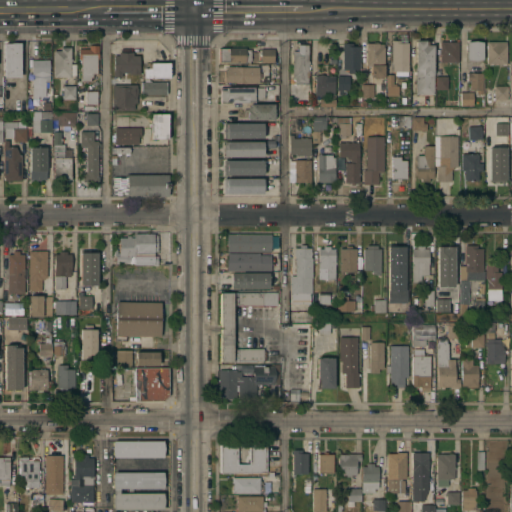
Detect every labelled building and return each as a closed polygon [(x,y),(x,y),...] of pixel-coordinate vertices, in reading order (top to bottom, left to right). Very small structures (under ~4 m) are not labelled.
[(400,70),(400,71),(396,71),(396,70),(392,70),(392,62),(391,62),(391,39),(408,39),(408,70),(400,70)] [(433,93),(415,93),(415,39),(425,39),(425,40),(427,40),(427,44),(433,44),(433,93)] [(474,59),(466,58),(465,41),(474,40),(482,41),(482,58),(474,59)] [(486,40),(506,40),(506,63),(505,63),(505,64),(501,64),(501,63),(497,63),(497,64),(495,64),(495,63),(492,63),(492,64),(488,64),(488,63),(486,63),(486,59),(485,59),(485,56),(486,56),(486,48),(485,48),(485,44),(486,44),(486,40)] [(20,76),(3,76),(3,42),(11,42),(11,41),(20,41),(20,76)] [(458,61),(440,61),(440,53),(438,53),(438,50),(439,50),(439,41),(458,41),(458,61)] [(273,61),(260,61),(260,42),(273,42),(273,48),(273,61)] [(359,69),(353,69),(353,72),(347,72),(347,69),(341,69),(342,42),(352,42),(352,45),(359,45),(359,69)] [(384,76),(370,76),(370,65),(365,65),(365,42),(378,42),(378,43),(383,43),(383,46),(384,46),(384,76)] [(80,58),(78,58),(78,48),(89,48),(89,44),(98,44),(98,58),(96,58),(96,73),(92,73),(92,76),(90,76),(90,80),(80,80),(80,58)] [(307,60),(308,60),(308,62),(307,62),(307,83),(294,83),(294,76),(291,76),(292,50),(297,50),(297,44),(307,44),(307,60)] [(70,63),(76,63),(75,74),(70,74),(70,76),(53,76),(53,49),(60,49),(60,46),(71,46),(70,63)] [(245,47),(245,48),(250,48),(250,61),(228,61),(228,60),(219,60),(219,47),(245,47)] [(139,73),(129,73),(129,71),(121,71),(121,76),(113,76),(113,54),(118,54),(118,51),(132,51),(132,54),(139,54),(139,73)] [(49,80),(45,80),(45,95),(38,95),(38,98),(32,98),(32,78),(33,78),(33,73),(31,73),(31,58),(49,58),(49,80)] [(169,61),(169,76),(143,77),(143,68),(147,68),(147,63),(150,63),(150,62),(165,61),(169,61)] [(258,66),(258,72),(260,72),(260,78),(258,78),(258,82),(235,82),(235,81),(223,81),(223,69),(226,69),(226,66),(258,66)] [(482,93),(476,93),(476,89),(469,89),(469,80),(466,80),(467,71),(472,71),(472,72),(482,72),(482,93)] [(386,73),(393,73),(393,85),(398,85),(398,95),(386,95),(386,73)] [(334,94),(321,94),(321,95),(319,95),(319,94),(314,94),(315,74),(334,75),(334,94)] [(337,75),(348,75),(348,85),(342,85),(342,89),(345,89),(345,94),(337,94),(337,75)] [(435,88),(435,75),(447,75),(447,88),(435,88)] [(141,94),(141,81),(165,81),(165,93),(141,94)] [(112,83),(136,83),(136,87),(137,87),(137,93),(136,93),(136,102),(133,102),(134,109),(112,109),(112,83)] [(373,97),(361,97),(361,83),(373,83),(373,97)] [(63,84),(74,85),(74,99),(62,98),(63,84)] [(507,98),(494,98),(494,85),(507,85),(507,98)] [(218,101),(218,95),(219,95),(219,89),(225,89),(225,86),(264,86),(264,98),(254,99),(254,101),(218,101)] [(97,103),(85,103),(85,90),(97,90),(97,103)] [(460,104),(460,91),(472,91),(472,104),(460,104)] [(334,107),(334,99),(321,99),(321,106),(334,107)] [(50,109),(42,109),(42,101),(50,101),(50,109)] [(247,119),(247,106),(250,106),(250,103),(273,103),(273,119),(247,119)] [(51,131),(39,131),(39,120),(34,120),(34,115),(27,115),(27,112),(37,111),(37,115),(39,115),(39,112),(50,111),(51,131)] [(76,111),(76,122),(74,122),(75,137),(61,137),(61,139),(60,139),(60,143),(64,143),(64,148),(70,148),(71,179),(54,179),(53,157),(52,130),(60,130),(60,124),(57,124),(57,130),(52,130),(52,124),(56,124),(56,118),(51,118),(51,111),(76,111)] [(97,124),(85,124),(85,112),(97,112),(97,124)] [(166,138),(151,138),(151,131),(149,131),(149,124),(151,124),(151,112),(167,112),(166,138)] [(409,127),(398,127),(398,114),(409,114),(409,116),(409,127)] [(410,129),(410,116),(422,116),(422,122),(426,122),(426,129),(410,129)] [(311,117),(320,118),(320,129),(311,128),(311,117)] [(21,164),(22,164),(22,166),(21,166),(21,179),(4,179),(4,177),(3,177),(3,154),(4,154),(4,127),(13,127),(18,127),(18,120),(25,120),(25,130),(27,130),(27,140),(13,140),(13,154),(21,154),(21,164)] [(223,137),(223,122),(263,122),(263,137),(223,137)] [(337,122),(349,122),(349,135),(337,135),(337,122)] [(506,135),(494,136),(493,123),(506,123),(506,135)] [(467,126),(480,125),(481,138),(468,139),(467,126)] [(115,142),(115,127),(139,127),(139,135),(137,135),(137,136),(138,136),(138,141),(137,141),(137,142),(115,142)] [(97,141),(98,141),(98,144),(97,144),(97,176),(98,176),(98,181),(82,181),(82,172),(86,172),(86,146),(79,146),(79,130),(92,130),(92,140),(97,140),(97,141)] [(310,154),(295,154),(295,153),(289,153),(289,134),(292,134),(292,137),(310,137),(310,154)] [(383,171),(377,171),(377,183),(363,183),(363,169),(365,169),(365,135),(383,135),(383,171)] [(457,166),(452,166),(452,168),(450,168),(450,180),(445,180),(445,182),(439,182),(439,180),(436,180),(436,165),(435,165),(435,135),(457,135),(457,166)] [(223,156),(223,140),(263,140),(263,156),(223,156)] [(274,141),(262,141),(262,152),(275,152),(274,141)] [(351,141),(351,145),(358,145),(358,181),(354,181),(354,184),(350,184),(350,181),(344,181),(344,161),(346,161),(346,156),(338,156),(338,141),(351,141)] [(433,177),(428,177),(428,180),(421,180),(421,177),(416,177),(416,173),(414,173),(415,167),(416,167),(416,154),(423,154),(423,145),(433,145),(433,177)] [(46,178),(40,178),(40,179),(35,179),(35,178),(30,178),(29,146),(45,146),(46,178)] [(487,147),(504,147),(505,182),(488,182),(488,180),(487,147)] [(478,162),(482,162),(481,170),(478,170),(478,180),(465,180),(465,178),(464,178),(464,169),(460,169),(461,153),(478,153),(478,162)] [(334,181),(317,181),(316,154),(331,154),(331,156),(334,156),(334,181)] [(406,178),(391,178),(391,155),(400,155),(400,159),(406,159),(406,178)] [(262,159),(262,174),(223,174),(223,159),(262,159)] [(310,181),(293,181),(293,172),(289,172),(289,161),(294,161),(294,159),(310,159),(310,181)] [(126,196),(126,194),(112,194),(112,176),(126,176),(126,174),(168,173),(168,182),(168,187),(167,187),(167,195),(126,196)] [(223,193),(223,177),(262,177),(262,192),(223,193)] [(115,255),(111,255),(111,248),(117,248),(117,252),(118,252),(118,236),(126,236),(126,235),(130,234),(130,236),(133,236),(133,233),(153,233),(157,233),(157,251),(154,251),(154,252),(149,252),(149,255),(152,255),(157,255),(157,265),(152,265),(152,263),(136,263),(136,256),(134,256),(134,262),(115,262),(115,255)] [(270,251),(227,251),(227,244),(226,244),(226,233),(270,233),(270,251)] [(309,292),(309,302),(291,302),(291,292),(290,292),(290,275),(294,275),(294,257),(293,257),(293,247),(299,247),(299,244),(305,244),(305,247),(310,247),(310,257),(311,257),(311,277),(311,292),(309,292)] [(372,273),(372,269),(362,269),(362,247),(365,247),(365,244),(376,244),(376,247),(380,247),(380,273),(372,273)] [(420,274),(420,281),(411,281),(411,247),(416,247),(416,244),(423,244),(423,247),(428,247),(428,274),(420,274)] [(484,269),(484,282),(483,282),(483,297),(480,297),(480,282),(479,282),(479,279),(468,279),(468,311),(459,311),(459,265),(464,265),(464,244),(476,244),(476,247),(482,247),(482,269),(484,269)] [(334,278),(317,278),(317,248),(323,248),(323,245),(329,245),(329,247),(334,247),(334,278)] [(339,247),(345,247),(345,245),(351,245),(351,247),(355,247),(355,272),(339,272),(339,247)] [(399,265),(399,276),(387,276),(387,248),(393,248),(393,247),(397,247),(397,248),(404,248),(404,265),(399,265)] [(453,247),(453,287),(436,287),(436,247),(448,247),(453,247)] [(7,253),(12,253),(12,250),(19,250),(19,253),(24,253),(24,292),(7,292),(7,253)] [(28,250),(46,250),(46,277),(44,277),(44,279),(41,279),(41,290),(28,290),(28,250)] [(54,253),(58,253),(58,250),(66,250),(66,253),(71,253),(71,271),(70,271),(70,275),(64,275),(64,288),(54,288),(54,253)] [(79,251),(96,251),(96,285),(79,285),(79,251)] [(259,254),(270,254),(270,270),(226,270),(227,258),(227,253),(259,253),(259,254)] [(494,291),(494,299),(487,299),(486,278),(485,278),(485,263),(497,263),(497,271),(500,271),(501,291),(494,291)] [(268,272),(268,287),(232,287),(232,272),(268,272)] [(424,305),(424,289),(432,289),(433,305),(424,305)] [(263,304),(232,304),(232,331),(235,331),(235,339),(233,339),(233,348),(263,347),(263,360),(220,360),(220,291),(263,291),(263,304)] [(328,302),(317,302),(318,292),(329,292),(328,302)] [(28,294),(42,295),(42,296),(50,297),(50,317),(41,317),(28,317),(28,315),(28,294)] [(336,299),(341,299),(341,295),(347,294),(347,299),(353,299),(353,310),(336,310),(336,299)] [(90,296),(90,309),(77,309),(77,296),(90,296)] [(408,297),(408,311),(395,311),(395,297),(408,297)] [(483,312),(471,312),(471,300),(474,300),(474,297),(479,297),(479,300),(483,300),(483,312)] [(373,311),(373,298),(385,298),(385,311),(373,311)] [(74,315),(54,314),(54,300),(74,301),(75,313),(74,315)] [(160,301),(160,335),(115,335),(115,300),(160,301)] [(448,300),(448,313),(435,313),(434,301),(448,300)] [(22,302),(22,314),(12,314),(11,316),(2,316),(2,301),(22,302)] [(7,330),(7,317),(25,318),(25,331),(7,330)] [(329,333),(318,333),(318,322),(329,323),(329,333)] [(411,323),(434,323),(434,338),(424,338),(424,345),(411,345),(411,323)] [(481,346),(481,348),(471,348),(471,346),(470,323),(482,323),(482,346),(481,346)] [(483,323),(493,323),(493,338),(486,338),(486,335),(485,335),(485,333),(483,333),(483,323)] [(447,337),(447,324),(458,324),(458,337),(447,337)] [(96,354),(88,354),(88,358),(80,358),(80,328),(96,328),(96,354)] [(344,372),(340,372),(341,360),(338,360),(338,336),(356,336),(356,372),(358,372),(357,387),(344,387),(344,372)] [(38,355),(38,353),(36,353),(36,351),(38,351),(38,342),(44,342),(44,337),(50,337),(49,342),(51,342),(51,355),(38,355)] [(435,337),(446,337),(446,342),(447,342),(447,358),(454,358),(454,378),(458,378),(458,385),(436,386),(435,337)] [(485,355),(486,355),(485,345),(484,345),(484,341),(486,341),(486,338),(499,338),(499,339),(502,339),(503,362),(485,363),(485,355)] [(53,344),(55,344),(55,341),(62,341),(62,344),(63,344),(63,345),(65,345),(65,351),(64,351),(64,355),(53,355),(53,344)] [(369,341),(383,341),(382,367),(378,367),(378,372),(369,372),(369,341)] [(403,376),(403,386),(389,386),(389,372),(385,372),(385,364),(389,364),(389,350),(388,350),(388,347),(389,347),(389,344),(407,344),(407,347),(408,347),(408,350),(407,350),(407,376),(403,376)] [(4,346),(22,346),(22,388),(4,388),(4,346)] [(411,355),(412,355),(412,348),(422,349),(422,355),(429,355),(429,390),(420,390),(420,386),(411,386),(411,355)] [(130,366),(115,365),(115,349),(131,350),(130,366)] [(158,351),(158,364),(135,364),(134,364),(134,358),(135,358),(135,351),(158,351)] [(319,387),(319,378),(317,378),(317,357),(333,356),(334,387),(319,387)] [(465,387),(465,385),(460,385),(460,357),(471,357),(471,364),(477,364),(477,387),(465,387)] [(56,364),(67,364),(67,368),(74,368),(73,387),(69,387),(69,390),(60,390),(60,387),(56,387),(56,364)] [(222,368),(222,364),(233,364),(233,368),(235,368),(235,370),(240,370),(240,375),(252,375),(252,365),(272,365),(272,364),(278,364),(278,383),(256,384),(256,397),(238,398),(238,389),(235,389),(235,397),(218,397),(218,368),(220,368),(222,368)] [(135,366),(168,366),(168,395),(163,399),(135,399),(135,366)] [(29,368),(46,368),(46,389),(29,389),(29,368)] [(289,388),(298,388),(298,400),(289,400),(289,388)] [(112,456),(112,440),(162,440),(162,456),(112,456)] [(219,471),(220,441),(236,441),(236,463),(248,463),(249,440),(266,441),(265,472),(219,471)] [(292,449),(301,449),(301,452),(307,452),(307,473),(292,473),(292,449)] [(475,468),(475,450),(483,450),(483,468),(475,468)] [(317,472),(318,453),(322,453),(322,451),(327,451),(327,453),(332,453),(332,472),(317,472)] [(386,453),(395,453),(395,451),(405,451),(405,477),(401,477),(401,479),(403,479),(403,492),(386,492),(386,453)] [(423,500),(411,500),(411,452),(427,451),(427,456),(433,456),(434,481),(427,481),(427,490),(426,490),(423,497),(423,500)] [(70,485),(82,485),(82,475),(81,475),(81,477),(73,477),(73,457),(78,457),(78,453),(87,453),(87,457),(92,457),(92,475),(92,501),(81,501),(81,511),(69,511),(69,501),(70,501),(70,485)] [(338,453),(347,453),(360,453),(360,459),(355,459),(356,474),(351,474),(351,475),(345,475),(345,474),(338,474),(338,453)] [(447,478),(447,485),(436,485),(436,478),(436,453),(453,453),(453,478),(447,478)] [(44,493),(44,454),(62,454),(62,493),(44,493)] [(0,456),(9,456),(9,485),(0,485),(0,456)] [(19,474),(19,472),(17,472),(17,466),(19,466),(19,460),(19,456),(27,456),(27,460),(37,460),(37,486),(24,486),(24,479),(24,474),(19,474)] [(361,465),(366,465),(366,462),(373,462),(373,465),(377,465),(378,487),(374,487),(374,492),(361,492),(361,465)] [(162,487),(132,487),(132,491),(128,491),(128,487),(119,487),(119,492),(162,492),(162,508),(112,508),(112,471),(162,471),(162,487)] [(259,479),(261,479),(261,482),(259,482),(259,485),(263,485),(263,492),(233,491),(233,482),(231,482),(231,476),(259,476),(259,479)] [(353,500),(353,505),(347,505),(347,487),(360,487),(360,500),(353,500)] [(460,509),(460,489),(466,489),(466,487),(474,487),(474,489),(476,489),(475,509),(460,509)] [(312,510),(312,488),(325,488),(325,510),(312,510)] [(446,503),(446,491),(458,491),(458,503),(446,503)] [(42,505),(31,505),(31,493),(42,493),(42,505)] [(262,510),(235,510),(235,495),(261,495),(262,510)] [(62,510),(47,510),(47,497),(62,498),(62,510)] [(371,511),(371,498),(384,498),(384,511),(371,511)] [(396,511),(396,500),(409,500),(409,506),(410,506),(410,511),(396,511)] [(16,511),(5,511),(5,502),(16,502),(16,511)] [(433,511),(420,511),(420,503),(433,503),(433,511)]
